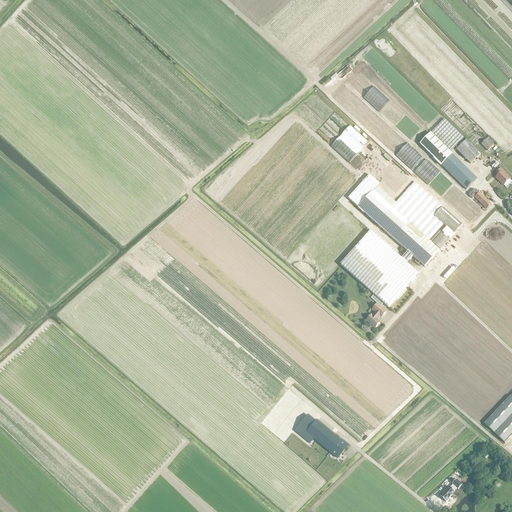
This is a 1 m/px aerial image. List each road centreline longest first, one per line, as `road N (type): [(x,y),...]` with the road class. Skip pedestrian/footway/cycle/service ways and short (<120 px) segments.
road 1 (track): [(224,0),(472,227)]
road 2 (track): [(376,339),(367,344),(194,194)]
